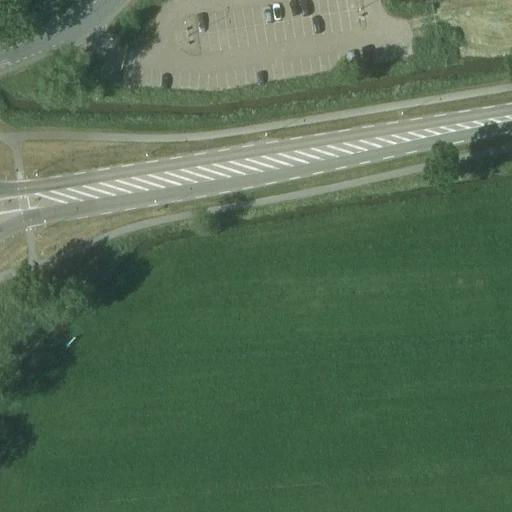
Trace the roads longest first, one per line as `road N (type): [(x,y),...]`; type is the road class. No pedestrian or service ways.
road 1 (secondary): [(119,191),(511,118)]
road 2 (tertiary): [(0,62),(79,26),(106,0)]
road 3 (secondary): [(0,224),(119,191)]
